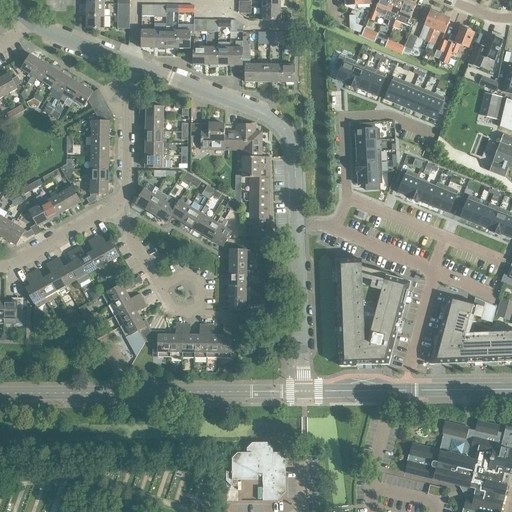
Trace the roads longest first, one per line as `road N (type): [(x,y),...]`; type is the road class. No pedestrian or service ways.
road 1 (tertiary): [(0,394),(303,390)]
road 2 (residential): [(297,224),(292,146),(272,119),(136,65)]
road 3 (tertiary): [(303,390),(511,389)]
road 4 (residential): [(347,197),(343,117),(391,115),(437,135)]
road 5 (residential): [(303,390),(297,224)]
road 6 (residential): [(116,210),(126,190),(136,65)]
road 7 (residential): [(0,267),(116,210)]
